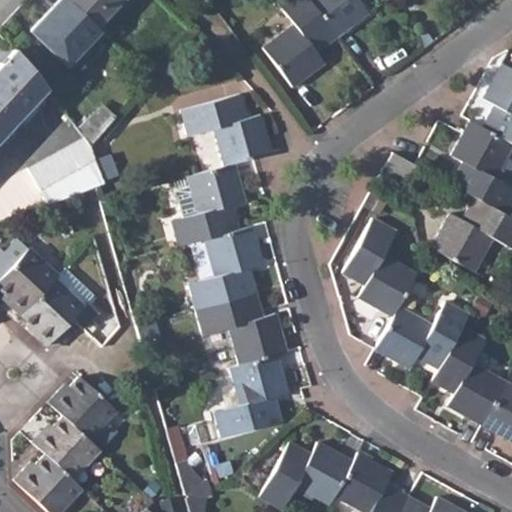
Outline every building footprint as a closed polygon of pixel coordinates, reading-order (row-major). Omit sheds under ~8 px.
[(63,0),(32,33),(69,68),(103,33),(98,28),(68,0),(63,0)] [(68,0),(98,28),(124,0),(68,0)] [(264,45),(294,84),(325,60),(318,49),(337,35),(310,0),(280,0),(279,1),(294,22),(264,45)] [(310,0),(337,35),(369,11),(360,0),(310,0)] [(0,68),(0,141),(47,91),(16,52),(0,68)] [(511,147),(511,75),(496,67),(478,102),(491,109),(479,130),(511,147)] [(213,135),(223,171),(234,168),(252,163),(271,157),(260,120),(248,124),(240,99),(181,116),(188,142),(213,135)] [(473,202),(504,217),(511,201),(511,191),(493,181),(511,147),(479,130),(467,124),(449,159),(461,166),(449,188),(473,202)] [(30,169),(43,192),(93,159),(88,144),(81,135),(30,169)] [(94,161),(101,183),(116,178),(110,157),(94,161)] [(382,171),(410,186),(417,172),(390,157),(382,171)] [(171,227),(178,251),(203,244),(238,234),(232,210),(245,206),(234,168),(223,171),(185,181),(196,219),(171,227)] [(511,221),(504,217),(473,202),(461,223),(449,217),(430,252),(474,275),(493,241),(511,250),(511,221)] [(359,303),(392,320),(397,311),(415,278),(383,261),(396,236),(371,223),(342,279),(365,290),(359,303)] [(238,234),(203,244),(213,282),(189,289),(196,313),(256,296),(249,273),(262,269),(251,231),(238,234)] [(2,306),(13,317),(47,282),(51,278),(21,251),(6,266),(0,260),(0,298),(5,303),(2,306)] [(51,278),(47,282),(76,308),(79,303),(87,296),(59,269),(51,278)] [(31,334),(27,338),(38,349),(65,322),(75,331),(91,314),(79,303),(76,308),(47,282),(13,317),(31,334)] [(228,334),(238,372),(277,360),(287,358),(276,319),(263,322),(256,296),(196,313),(203,341),(228,334)] [(416,361),(436,372),(460,329),(466,318),(444,307),(431,329),(397,311),(392,320),(374,355),(409,374),(416,361)] [(446,407),(479,424),(502,381),(471,364),(483,342),(460,329),(436,372),(430,384),(451,396),(446,407)] [(289,399),(277,360),(238,372),(229,374),(240,412),(215,419),(222,444),(280,427),(274,403),(289,399)] [(57,420),(81,442),(107,413),(72,381),(56,398),(52,395),(42,406),(57,420)] [(511,385),(502,381),(479,424),(511,441),(511,385)] [(39,459),(65,483),(93,453),(81,442),(57,420),(41,437),(37,433),(26,446),(39,459)] [(260,502),(280,511),(284,511),(296,491),(331,510),(336,501),(354,467),(318,447),(313,459),(291,447),(260,502)] [(404,511),(410,501),(390,490),(396,478),(359,458),(354,467),(336,501),(357,511),(404,511)] [(65,483),(39,459),(25,476),(21,472),(10,483),(40,511),(58,511),(76,494),(65,483)] [(182,469),(174,471),(183,501),(208,493),(206,488),(199,489),(182,469)] [(183,501),(185,511),(203,511),(205,504),(210,502),(208,493),(183,501)] [(459,511),(439,502),(433,511),(430,511),(410,501),(404,511),(459,511)]
